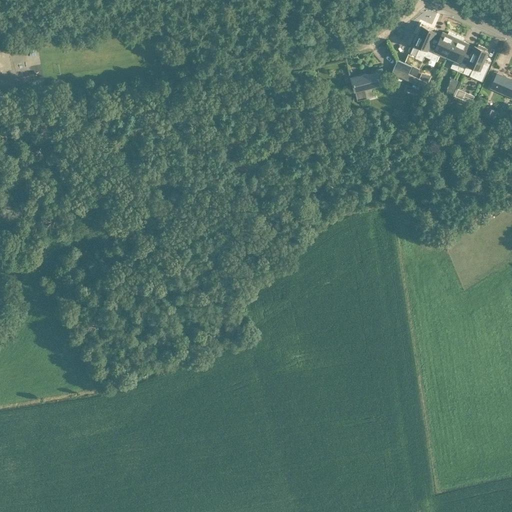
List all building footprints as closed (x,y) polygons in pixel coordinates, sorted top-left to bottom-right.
[(433,37),(436,32),(428,28),(429,26),(421,22),(416,32),(419,33),(414,44),(420,47),(416,57),(408,54),(405,62),(412,65),(419,68),(425,56),(433,37)] [(447,56),(457,35),(449,31),(448,34),(443,32),(439,39),(433,37),(425,56),(437,61),(440,52),(447,56)] [(464,41),(465,38),(457,35),(447,56),(454,59),(451,67),(463,73),(467,64),(471,54),(465,51),(469,43),(464,41)] [(485,50),(486,48),(478,44),(477,47),(474,46),(471,54),(467,64),(474,67),(470,76),(482,81),(489,67),(482,64),(488,51),(485,50)] [(428,82),(416,77),(408,73),(412,65),(405,62),(398,59),(390,76),(423,91),(428,82)] [(353,76),(350,77),(352,84),(353,83),(358,102),(374,97),(371,86),(380,84),(380,82),(385,80),(382,68),(376,69),(377,71),(366,74),(365,73),(360,74),(360,73),(359,73),(359,75),(358,75),(353,76)] [(511,79),(502,75),(497,73),(491,88),(511,96),(511,79)] [(458,78),(452,93),(461,96),(466,82),(458,78)] [(487,107),(484,115),(481,122),(489,125),(492,118),(494,119),(497,112),(487,107)]
